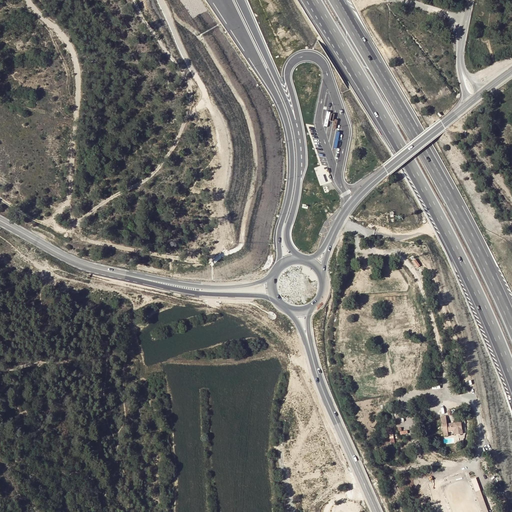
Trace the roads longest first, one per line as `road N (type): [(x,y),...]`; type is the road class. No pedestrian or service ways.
road 1 (motorway): [(314,0),(442,222),(511,373)]
road 2 (motorway): [(511,327),(425,147),(333,0)]
road 3 (track): [(161,0),(204,100),(155,173),(68,233)]
road 4 (motorway): [(224,0),(290,139),(277,267)]
road 5 (motorway): [(301,259),(286,236),(298,186),(294,123),(239,0)]
road 6 (track): [(43,222),(71,192),(76,70),(72,49),(27,0)]
road 7 (track): [(0,198),(92,242),(205,261)]
road 8 (secondary): [(328,242),(369,184),(470,102)]
road 9 (primary): [(307,340),(377,511)]
road 10 (track): [(292,511),(280,449),(287,360),(313,361)]
road 11 (primary): [(0,221),(73,261),(144,279)]
road 12 (primary): [(144,279),(192,292),(276,298)]
road 13 (primary): [(273,272),(227,287),(144,279)]
road 14 (track): [(134,0),(189,80),(190,113)]
